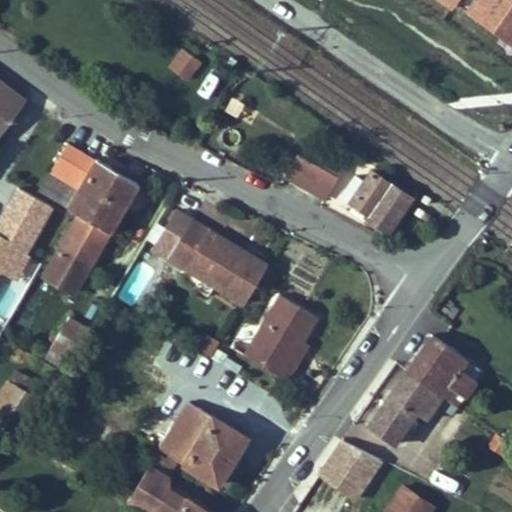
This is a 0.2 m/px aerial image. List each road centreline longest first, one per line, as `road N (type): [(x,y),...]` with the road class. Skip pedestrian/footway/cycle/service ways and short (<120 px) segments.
road 1 (residential): [(0,45),(107,120),(420,284)]
road 2 (residential): [(275,0),(510,159)]
road 3 (tertiary): [(256,511),(420,284)]
road 4 (tertiary): [(510,159),(420,284)]
